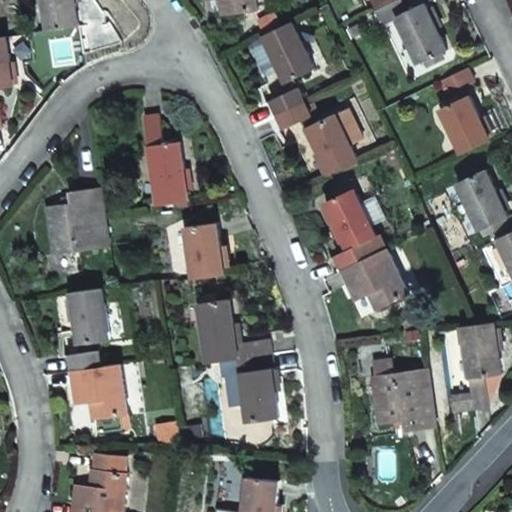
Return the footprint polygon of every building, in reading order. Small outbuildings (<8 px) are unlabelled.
[(71,20),(79,19),(76,0),(43,0),(46,23),(63,21),(63,18),(71,17),(71,20)] [(262,5),(261,0),(225,0),(227,10),(262,5)] [(391,0),(380,5),(385,18),(400,11),(422,59),(428,56),(431,61),(446,53),(444,49),(450,46),(428,0),(391,0)] [(318,63),(296,16),(251,37),(264,65),(279,58),(288,77),(318,63)] [(0,78),(10,77),(4,28),(0,28),(0,78)] [(477,79),(471,64),(444,77),(450,91),(477,79)] [(281,109),(309,96),(303,82),(274,95),(281,109)] [(465,150),(495,137),(492,132),(505,126),(497,110),(485,116),(474,92),(444,106),(465,150)] [(315,110),(309,96),(281,109),(287,123),(315,110)] [(332,168),(362,154),(355,140),(369,133),(355,102),(311,122),(332,168)] [(155,200),(188,195),(180,136),(170,137),(169,132),(161,134),(158,109),(143,111),(155,200)] [(504,233),(511,228),(511,206),(492,164),(461,179),(483,225),(497,219),(504,233)] [(107,240),(99,180),(66,185),(68,196),(45,200),(51,248),(107,240)] [(344,263),(391,242),(384,228),(381,230),(359,183),(329,196),(350,243),(338,249),(344,263)] [(190,273),(223,268),(217,217),(184,222),(190,273)] [(511,228),(504,233),(501,234),(511,257),(511,228)] [(412,288),(391,242),(344,263),(353,282),(367,276),(372,286),(380,303),(412,288)] [(357,292),(372,286),(367,276),(353,282),(357,292)] [(98,282),(66,286),(73,338),(105,333),(98,282)] [(196,299),(205,357),(235,353),(268,349),(266,334),(236,338),(229,295),(196,299)] [(497,317),(481,319),(464,322),(475,403),(490,402),(487,371),(504,369),(497,317)] [(68,367),(97,362),(95,346),(66,350),(68,367)] [(268,349),(235,353),(245,416),(278,412),(268,349)] [(125,409),(118,359),(97,362),(68,367),(71,388),(86,387),(88,398),(90,414),(125,409)] [(405,427),(438,423),(428,362),(374,370),(379,417),(403,414),(405,427)] [(73,400),(88,398),(86,387),(71,388),(73,400)] [(72,494),(70,511),(121,511),(125,470),(123,470),(124,454),(93,451),(92,467),(89,467),(88,484),(87,495),(72,494)] [(246,474),(240,511),(273,511),(277,478),(246,474)] [(87,495),(88,484),(73,483),(72,494),(87,495)]
